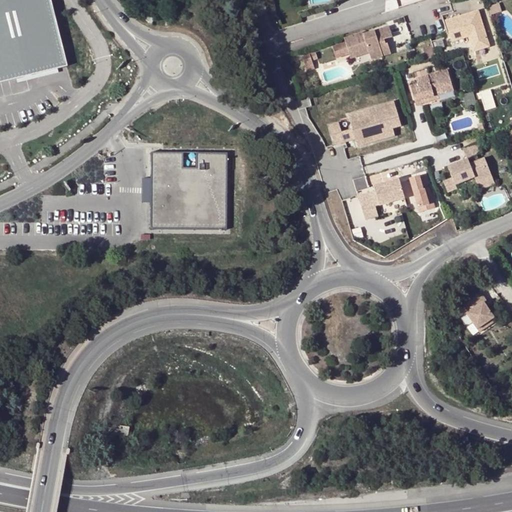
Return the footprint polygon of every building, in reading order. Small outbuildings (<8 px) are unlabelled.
[(49,0),(0,0),(0,83),(16,80),(35,75),(67,67),(49,0)] [(497,5),(487,8),(490,15),(500,12),(497,5)] [(462,18),(443,23),(450,44),(467,39),(470,50),(486,45),(476,13),(466,16),(466,19),(462,20),(462,18)] [(154,19),(145,15),(143,20),(152,23),(154,19)] [(333,58),(346,54),(363,49),(364,53),(367,61),(386,54),(381,40),(389,38),(385,27),(359,35),(358,33),(341,39),(343,42),(330,46),(333,58)] [(486,45),(470,50),(472,54),(487,49),(486,45)] [(420,51),(424,63),(434,60),(431,47),(420,51)] [(363,49),(346,54),(347,58),(364,53),(363,49)] [(310,55),(302,58),(307,72),(314,69),(312,61),(310,55)] [(445,72),(413,82),(415,86),(407,88),(412,104),(435,97),(451,93),(445,72)] [(35,75),(16,80),(17,83),(36,78),(35,75)] [(492,89),(482,92),(486,109),(497,107),(492,89)] [(435,97),(412,104),(413,107),(436,100),(435,97)] [(368,117),(350,122),(352,130),(342,133),(339,123),(329,126),(335,145),(355,139),(357,147),(395,136),(393,129),(401,126),(394,102),(366,110),(368,117)] [(368,117),(366,110),(348,115),(350,122),(368,117)] [(477,184),(492,178),(484,159),(478,161),(476,154),(482,152),(478,143),(463,149),(467,160),(447,168),(452,179),(443,182),(447,193),(457,189),(456,185),(474,178),(477,184)] [(226,154),(151,153),(150,179),(150,203),(150,229),(226,230),(226,154)] [(424,177),(410,181),(420,215),(435,210),(429,190),(428,191),(424,177)] [(492,178),(477,184),(479,190),(495,184),(492,178)] [(150,203),(150,179),(142,179),(142,203),(150,203)] [(376,197),(359,201),(365,220),(378,216),(376,207),(379,206),(404,199),(399,181),(374,189),(375,192),(376,197)] [(359,201),(376,197),(375,192),(358,197),(359,201)] [(363,237),(360,228),(352,230),(355,240),(363,237)] [(484,306),(486,304),(481,297),(459,311),(465,319),(467,318),(476,332),(493,320),(487,311),(484,306)] [(493,320),(476,332),(479,335),(496,323),(493,320)]
